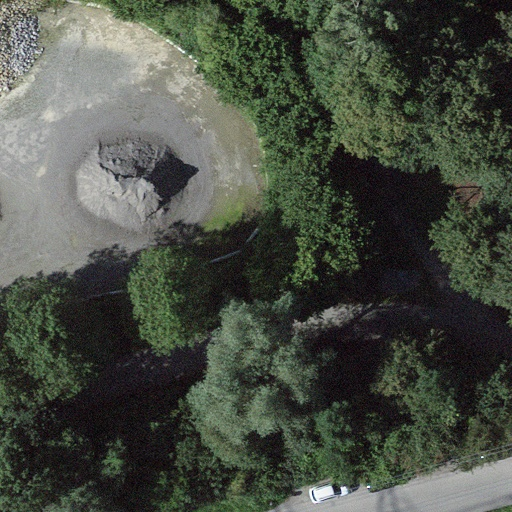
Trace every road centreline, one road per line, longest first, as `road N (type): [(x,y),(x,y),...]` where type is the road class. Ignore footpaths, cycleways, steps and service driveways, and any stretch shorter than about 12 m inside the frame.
road 1 (unclassified): [(511,334),(354,318),(0,415)]
road 2 (unclassified): [(359,511),(511,477)]
